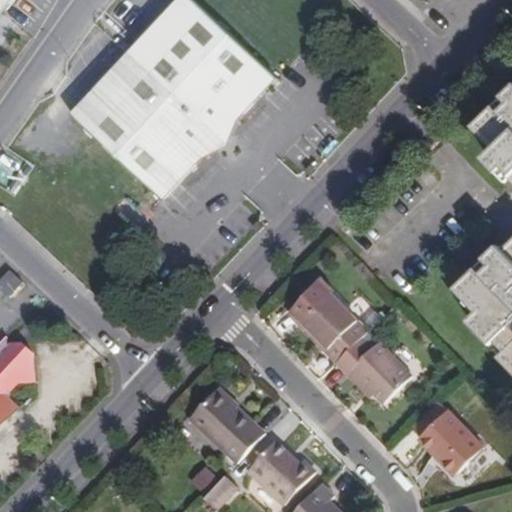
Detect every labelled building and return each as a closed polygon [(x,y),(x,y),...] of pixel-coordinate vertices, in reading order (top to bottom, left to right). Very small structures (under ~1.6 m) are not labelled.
[(277,79),(191,0),(179,0),(70,115),(160,201),(200,159),(215,153),(232,135),(236,122),(277,79)] [(511,99),(510,101),(511,103),(511,109),(507,115),(500,109),(481,129),(501,154),(493,163),(511,183),(511,99)] [(307,178),(314,171),(308,166),(301,173),(307,178)] [(249,229),(254,235),(261,228),(255,223),(249,229)] [(502,360),(511,370),(511,248),(508,252),(504,249),(460,291),(482,315),(474,324),(494,347),(500,344),(508,354),(502,360)] [(22,283),(8,271),(0,279),(14,293),(22,283)] [(363,338),(368,331),(324,285),(295,315),(317,336),(329,348),(326,351),(337,363),(363,338)] [(295,315),(292,318),(326,351),(329,348),(317,336),(295,315)] [(372,349),(363,338),(337,363),(349,375),(354,370),(375,392),(385,404),(413,376),(380,342),(372,349)] [(2,341),(0,342),(0,423),(17,406),(9,399),(9,392),(33,367),(33,352),(24,344),(10,344),(7,346),(2,341)] [(370,397),(375,392),(354,370),(349,375),(370,397)] [(240,464),(268,434),(221,391),(192,419),(240,464)] [(450,410),(440,399),(413,426),(422,436),(450,410)] [(486,448),(450,410),(422,436),(420,438),(435,453),(440,449),(460,472),(486,448)] [(287,504),(317,472),(305,461),(302,464),(277,442),(251,471),(287,504)] [(456,476),(460,472),(440,449),(435,453),(456,476)] [(193,483),(208,496),(223,478),(208,465),(193,483)] [(228,477),(207,500),(220,510),(240,488),(228,477)] [(337,496),(324,483),(296,511),(342,511),(332,502),(337,496)]
